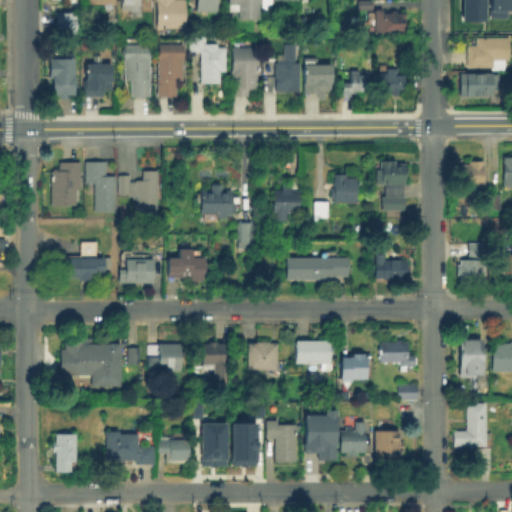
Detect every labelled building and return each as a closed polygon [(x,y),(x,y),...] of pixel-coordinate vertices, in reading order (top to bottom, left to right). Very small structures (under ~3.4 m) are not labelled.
[(140,0),(141,13),(129,14),(129,8),(122,8),(121,0),(140,0)] [(185,0),(185,26),(156,27),(155,0),(185,0)] [(215,0),(215,10),(195,10),(195,0),(215,0)] [(259,0),(259,18),(238,18),(238,10),(228,10),(228,0),(259,0)] [(458,0),(481,0),(482,20),(458,20),(458,0)] [(511,0),(486,0),(487,18),(504,18),(504,10),(511,10),(511,0)] [(404,11),(404,33),(379,33),(379,31),(373,30),(373,8),(381,8),(381,11),(404,11)] [(75,36),(52,36),(52,18),(61,18),(61,14),(70,14),(70,22),(75,22),(75,36)] [(508,35),(508,59),(491,59),(491,68),(466,68),(465,44),(474,44),(474,36),(508,35)] [(224,73),(218,73),(218,86),(198,87),(198,54),(186,54),(186,36),(204,36),(204,46),(215,46),(215,49),(224,49),(224,73)] [(271,43),(271,58),(261,58),(261,43),(271,43)] [(296,94),(273,94),(273,59),(280,60),(281,45),(293,45),(292,64),(297,64),(296,94)] [(148,100),(129,100),(128,83),(121,83),(120,46),(147,46),(148,100)] [(182,82),(175,82),(175,98),(155,98),(154,47),(181,46),(182,82)] [(255,49),(255,92),(247,92),(247,99),(228,99),(229,49),(255,49)] [(73,54),(73,97),(66,97),(66,102),(58,102),(58,96),(51,96),(51,80),(47,80),(47,60),(62,60),(62,54),(73,54)] [(332,66),(332,86),(329,86),(329,95),(322,95),(322,101),(315,101),(315,95),(300,95),(300,59),(312,59),(312,66),(332,66)] [(111,93),(101,93),(101,99),(81,99),(81,66),(111,66),(111,93)] [(403,93),(397,93),(397,98),(389,98),(389,93),(377,93),(377,75),(383,75),(383,70),(393,70),(393,76),(403,76),(403,93)] [(369,93),(354,93),(354,96),(349,95),(349,99),(339,99),(340,83),(346,84),(347,71),(357,71),(357,76),(369,77),(369,93)] [(495,74),(495,99),(458,99),(458,74),(495,74)] [(511,156),(511,162),(511,187),(496,187),(495,156),(511,156)] [(402,212),(377,212),(377,198),(382,198),(382,187),(373,187),(373,170),(377,170),(377,162),(394,162),(394,165),(404,165),(404,186),(400,186),(400,199),(402,199),(402,212)] [(467,162),(482,162),(481,189),(459,189),(459,166),(467,166),(467,162)] [(74,208),(48,208),(48,172),(56,172),(56,164),(78,163),(78,192),(73,192),(74,208)] [(113,178),(113,213),(91,213),(91,185),(82,185),(81,163),(103,163),(103,178),(113,178)] [(156,171),(155,216),(133,216),(133,198),(126,198),(126,195),(114,195),(114,176),(127,176),(127,185),(133,185),(133,181),(139,181),(139,171),(156,171)] [(355,205),(328,205),(328,176),(343,176),(343,180),(355,180),(355,205)] [(298,191),(298,214),(283,214),(283,222),(271,222),(271,192),(278,192),(278,183),(289,184),(289,191),(298,191)] [(231,191),(230,215),(223,215),(223,220),(214,220),(214,224),(201,223),(201,216),(197,216),(197,191),(207,191),(207,185),(218,185),(218,191),(231,191)] [(495,194),(495,209),(484,209),(484,194),(495,194)] [(324,202),(324,221),(311,221),(311,202),(324,202)] [(250,213),(250,248),(233,248),(234,213),(250,213)] [(500,236),(500,251),(489,251),(490,236),(500,236)] [(95,241),(95,257),(103,257),(103,271),(95,271),(95,278),(77,278),(77,276),(67,276),(67,256),(80,256),(80,241),(95,241)] [(485,241),(486,256),(467,256),(467,242),(485,241)] [(191,247),(191,256),(204,255),(204,272),(201,272),(201,279),(189,280),(189,276),(166,277),(165,257),(177,256),(177,248),(191,247)] [(405,258),(405,278),(373,278),(373,251),(384,251),(383,258),(405,258)] [(152,259),(153,283),(118,283),(117,270),(124,269),(124,259),(132,259),(132,254),(144,254),(144,259),(152,259)] [(511,282),(500,282),(499,255),(511,254),(511,282)] [(345,259),(345,277),(329,277),(329,281),(283,280),(283,258),(345,259)] [(484,259),(485,278),(459,279),(459,273),(456,274),(456,264),(459,264),(459,260),(484,259)] [(118,344),(119,387),(90,388),(89,376),(59,376),(58,350),(63,350),(62,339),(88,338),(88,345),(118,344)] [(481,373),(458,374),(457,338),(480,338),(481,373)] [(215,339),(215,342),(223,342),(224,382),(212,382),(212,368),(201,368),(200,343),(207,343),(207,340),(215,339)] [(511,339),(511,369),(491,370),(491,341),(508,341),(508,340),(511,339)] [(267,340),(267,341),(275,341),(275,368),(246,368),(246,341),(254,341),(254,340),(267,340)] [(327,340),(328,362),(295,362),(295,340),(327,340)] [(405,340),(406,354),(412,354),(412,365),(405,365),(405,370),(398,370),(398,360),(378,361),(378,341),(405,340)] [(159,373),(147,374),(146,343),(179,342),(179,369),(159,370),(159,373)] [(139,345),(139,363),(127,363),(127,345),(139,345)] [(368,353),(368,376),(350,377),(351,381),(340,381),(340,359),(347,359),(347,353),(368,353)] [(415,398),(396,398),(396,383),(415,382),(415,398)] [(250,400),(260,401),(260,417),(250,417),(250,400)] [(189,401),(199,401),(198,417),(189,417),(189,401)] [(484,402),(483,445),(471,444),(471,447),(462,447),(462,444),(451,444),(451,430),(464,430),(464,402),(484,402)] [(335,450),(335,460),(314,460),(315,449),(303,449),(303,414),(323,414),(323,408),(335,408),(335,450)] [(294,425),(294,462),(272,462),(272,438),(263,438),(263,420),(275,420),(275,425),(294,425)] [(196,422),(222,422),(223,465),(197,465),(196,422)] [(227,422),(252,422),(253,465),(227,465),(227,422)] [(361,453),(341,453),(341,428),(350,428),(350,422),(362,422),(361,453)] [(188,430),(188,463),(164,463),(164,453),(155,453),(155,436),(164,436),(164,431),(188,430)] [(397,430),(397,461),(374,460),(374,430),(397,430)] [(117,432),(117,435),(137,435),(137,447),(153,447),(153,465),(134,466),(134,462),(104,462),(103,432),(117,432)] [(73,434),(74,462),(69,462),(69,473),(52,473),(52,452),(49,452),(49,442),(53,442),(53,434),(73,434)]
